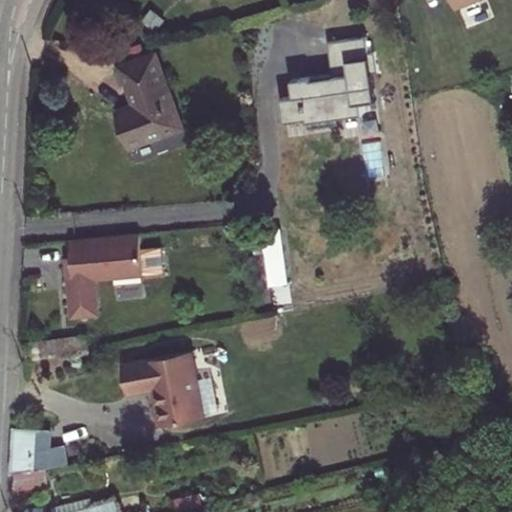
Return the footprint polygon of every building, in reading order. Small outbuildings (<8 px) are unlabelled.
[(310,122),(311,132),(341,127),(340,121),(366,117),(365,106),(379,104),(374,75),(381,74),(378,53),(371,54),(369,40),(330,45),(335,79),(314,83),(314,80),(294,83),(296,99),(284,101),(288,125),(310,122)] [(116,110),(129,146),(184,127),(157,52),(121,65),(122,67),(117,68),(123,85),(128,83),(135,103),(116,110)] [(260,253),(260,264),(279,263),(278,226),(266,227),(266,239),(255,239),(256,253),(260,253)] [(140,232),(71,238),(72,255),(67,255),(72,315),(98,312),(95,277),(164,271),(162,246),(142,248),(140,232)] [(88,347),(111,344),(110,337),(109,330),(86,334),(88,347)] [(86,334),(26,342),(28,359),(88,350),(88,347),(86,334)] [(183,351),(113,366),(119,395),(148,389),(151,401),(148,402),(153,426),(197,417),(183,351)] [(459,387),(463,401),(480,396),(476,383),(459,387)] [(13,429),(11,473),(15,473),(46,468),(49,468),(50,450),(43,449),(36,448),(37,430),(13,429)] [(471,443),(478,470),(493,466),(487,439),(471,443)] [(15,473),(14,493),(48,487),(46,468),(15,473)] [(172,499),(175,511),(203,504),(200,492),(172,499)] [(53,506),(54,511),(63,511),(94,505),(92,497),(53,506)] [(119,511),(117,499),(94,505),(63,511),(119,511)]
